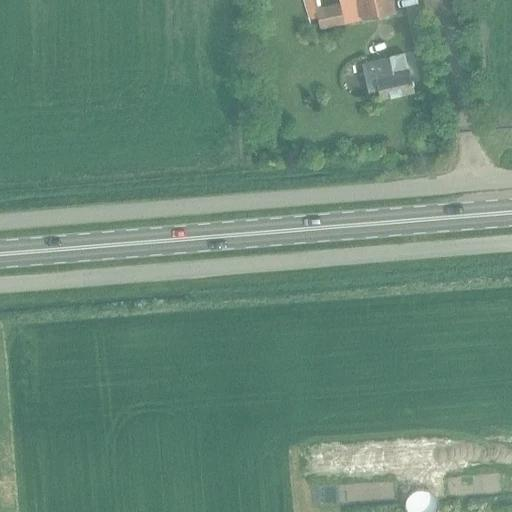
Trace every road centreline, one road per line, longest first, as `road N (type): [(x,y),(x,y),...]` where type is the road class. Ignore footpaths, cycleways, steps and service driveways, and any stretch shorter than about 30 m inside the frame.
road 1 (unclassified): [(0,234),(511,188)]
road 2 (unclassified): [(0,287),(511,245)]
road 3 (primary): [(0,256),(511,215)]
road 4 (unknown): [(446,0),(481,191)]
